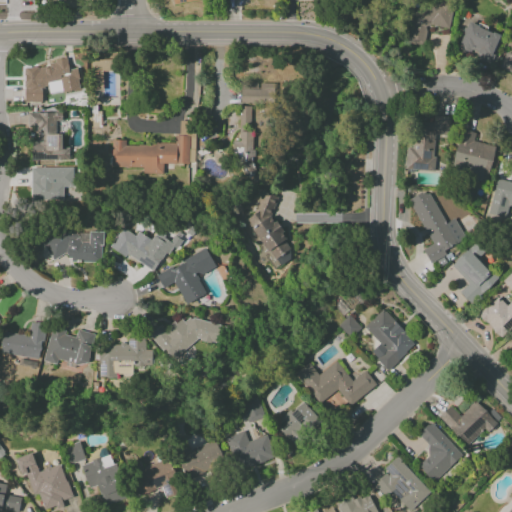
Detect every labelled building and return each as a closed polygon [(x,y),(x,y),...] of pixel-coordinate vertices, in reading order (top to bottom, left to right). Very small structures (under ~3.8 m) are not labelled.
[(448,29),(451,11),(411,4),(404,42),(424,45),(427,25),(448,29)] [(458,48),(476,54),(474,59),(491,65),(501,34),(466,23),(458,48)] [(511,50),(499,64),(510,74),(511,72),(511,50)] [(24,64),(24,102),(44,102),(44,91),(78,92),(78,69),(67,69),(67,64),(24,64)] [(276,83),(240,82),(240,103),(275,104),(276,83)] [(238,131),(249,131),(250,107),(239,106),(238,131)] [(30,160),(69,160),(69,148),(57,148),(57,121),(62,121),(62,112),(27,112),(27,128),(35,128),(35,142),(31,142),(30,160)] [(404,170),(433,171),(435,135),(448,136),(449,117),(433,116),(432,123),(413,122),(412,147),(406,147),(404,170)] [(486,183),(495,147),(472,141),(475,133),(461,129),(451,168),(475,174),(474,180),(486,183)] [(233,140),(233,163),(242,163),(241,175),(252,176),(253,133),(238,132),(238,141),(233,140)] [(111,167),(142,167),(142,174),(162,174),(163,164),(188,164),(188,136),(175,136),(175,144),(125,144),(125,140),(111,140),(111,167)] [(30,201),(63,200),(63,187),(76,187),(75,167),(30,168),(30,201)] [(511,181),(510,182),(496,179),(488,214),(505,218),(507,207),(511,205),(511,181)] [(431,245),(422,249),(429,263),(446,255),(443,250),(464,239),(454,218),(444,223),(427,190),(408,200),(431,245)] [(154,272),(170,245),(176,249),(184,236),(176,231),(170,241),(155,232),(151,240),(137,232),(134,236),(121,228),(110,247),(154,272)] [(101,262),(101,232),(46,232),(46,256),(66,256),(66,262),(101,262)] [(468,284),(459,292),(469,304),(497,278),(478,257),(483,253),(474,243),(450,265),(468,284)] [(214,268),(205,249),(171,267),(171,266),(155,274),(163,289),(173,284),(184,305),(205,294),(197,277),(214,268)] [(511,271),(502,281),(511,292),(511,291),(511,271)] [(511,299),(505,306),(497,296),(477,313),(498,337),(511,325),(511,299)] [(415,344),(382,309),(364,327),(379,344),(370,353),(387,371),(415,344)] [(359,328),(349,315),(338,324),(348,337),(359,328)] [(221,326),(189,317),(182,322),(176,320),(164,330),(160,324),(148,334),(170,362),(198,339),(216,345),(221,326)] [(0,348),(0,353),(39,360),(44,325),(30,322),(28,336),(3,332),(0,348)] [(50,331),(43,361),(56,364),(57,359),(87,366),(94,334),(77,330),(75,337),(50,331)] [(151,367),(151,349),(144,349),(144,338),(127,338),(127,344),(98,345),(98,378),(113,378),(113,361),(133,361),(133,367),(151,367)] [(318,375),(308,363),(294,374),(319,404),(336,390),(349,406),(376,385),(364,371),(352,381),(335,361),(318,375)] [(240,399),(247,422),(262,418),(256,395),(240,399)] [(294,446),(321,421),(301,400),(274,425),(294,446)] [(501,418),(492,408),(487,413),(475,400),(458,416),(450,406),(438,416),(465,446),(484,429),(486,432),(501,418)] [(433,483),(461,456),(430,423),(417,434),(432,450),(416,465),(433,483)] [(225,437),(236,470),(274,458),(266,435),(247,441),(243,431),(225,437)] [(188,450),(187,447),(176,451),(186,479),(224,465),(215,440),(188,450)] [(69,465),(85,459),(79,441),(62,447),(69,465)] [(15,459),(20,476),(25,474),(33,496),(38,494),(44,511),(63,504),(61,501),(71,497),(60,464),(38,471),(31,453),(15,459)] [(373,483),(385,497),(391,492),(408,511),(429,494),(397,456),(381,470),(384,474),(373,483)] [(135,471),(145,494),(161,487),(165,497),(181,490),(167,457),(135,471)] [(0,510),(9,511),(17,511),(20,497),(4,495),(6,483),(0,482),(0,510)]
